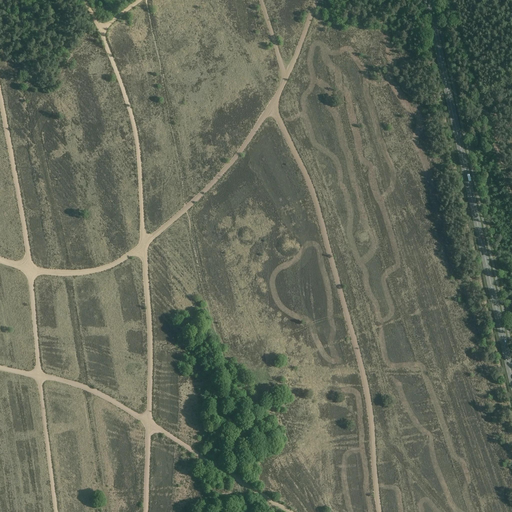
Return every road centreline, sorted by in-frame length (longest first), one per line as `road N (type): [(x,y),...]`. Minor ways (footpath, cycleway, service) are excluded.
road 1 (track): [(0,259),(47,272),(98,269),(185,209),(233,160),(273,101),(317,0)]
road 2 (track): [(85,0),(133,126),(148,423)]
road 3 (track): [(273,101),(310,189),(362,366),(379,511)]
road 4 (primary): [(511,379),(427,0)]
road 5 (track): [(38,375),(27,250),(0,97)]
road 6 (track): [(288,511),(148,423),(146,511)]
road 7 (track): [(448,0),(511,202)]
road 8 (track): [(0,368),(38,375),(56,511)]
road 9 (track): [(38,375),(80,385),(148,423)]
